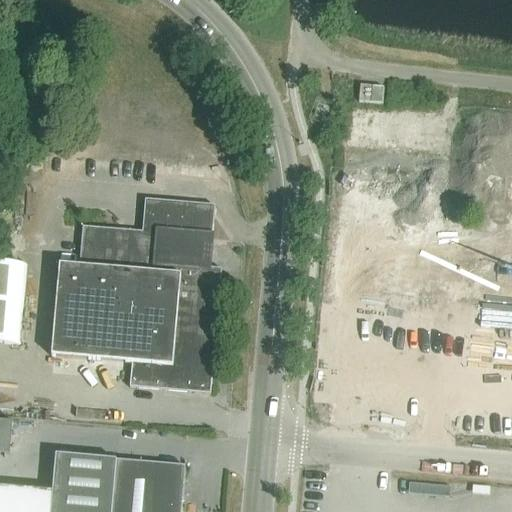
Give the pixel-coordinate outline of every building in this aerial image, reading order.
[(358,105),(383,107),(384,90),(360,88),(358,105)] [(60,267),(52,359),(132,366),(130,390),(211,397),(222,271),(207,270),(209,252),(211,252),(215,208),(146,202),(143,234),(83,229),(80,269),(60,267)] [(26,264),(10,263),(0,262),(0,343),(20,346),(26,264)] [(511,347),(484,349),(488,423),(511,421),(511,347)] [(0,454),(9,455),(12,423),(0,422),(0,454)] [(0,485),(0,511),(181,511),(185,468),(56,457),(53,490),(0,485)]
